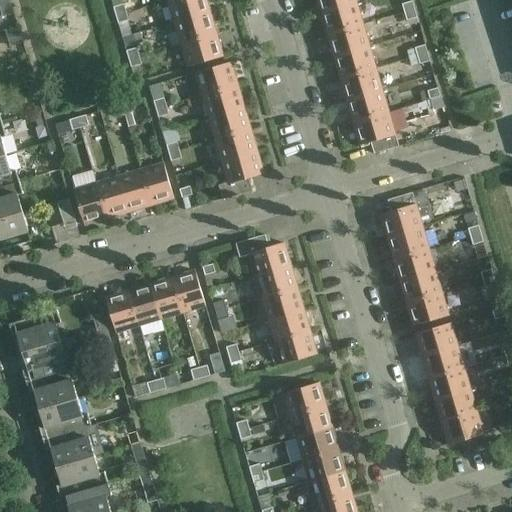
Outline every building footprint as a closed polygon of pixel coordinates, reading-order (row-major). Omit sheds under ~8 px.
[(10,0),(5,0),(0,1),(0,6),(3,17),(15,14),(10,0)] [(175,23),(209,13),(205,0),(171,0),(169,1),(175,23)] [(317,0),(322,13),(355,4),(354,0),(317,0)] [(402,4),(404,13),(415,10),(412,1),(402,4)] [(355,4),(322,13),(328,35),(362,25),(355,4)] [(113,8),(116,16),(126,13),(124,5),(113,8)] [(415,10),(404,13),(407,21),(417,18),(415,10)] [(129,21),(126,13),(116,16),(118,24),(129,21)] [(175,23),(182,44),(215,34),(209,13),(175,23)] [(328,35),(335,57),(368,47),(362,25),(328,35)] [(9,50),(23,46),(19,31),(5,36),(9,50)] [(187,66),(187,68),(223,57),(223,55),(221,56),(215,34),(182,44),(188,66),(187,66)] [(399,38),(369,46),(373,58),(402,50),(399,38)] [(425,45),(407,50),(410,59),(417,56),(428,53),(425,45)] [(335,57),(341,79),(375,69),(368,47),(335,57)] [(126,51),(128,60),(139,56),(137,48),(126,51)] [(428,53),(417,56),(410,59),(412,67),(430,62),(428,53)] [(141,65),(139,56),(128,60),(131,68),(141,65)] [(232,64),(231,63),(195,73),(196,75),(197,74),(203,96),(237,86),(230,65),(232,64)] [(348,101),(381,91),(375,69),(341,79),(348,101)] [(27,70),(13,74),(18,88),(32,84),(27,70)] [(159,84),(149,87),(153,101),(164,98),(159,84)] [(243,108),(237,86),(203,96),(205,103),(210,118),(243,108)] [(438,88),(420,94),(423,102),(431,100),(440,97),(438,88)] [(348,101),(354,123),(388,113),(381,91),(348,101)] [(203,96),(186,101),(188,108),(205,103),(203,96)] [(440,97),(431,100),(433,110),(443,107),(440,97)] [(153,101),(156,110),(166,107),(164,98),(153,101)] [(136,123),(129,103),(121,105),(124,116),(127,126),(136,123)] [(116,118),(124,116),(121,105),(113,107),(116,118)] [(166,107),(156,110),(158,118),(169,115),(166,107)] [(210,118),(216,140),(250,130),(243,108),(210,118)] [(388,113),(354,123),(360,144),(359,144),(360,146),(371,143),(374,154),(399,147),(395,134),(394,134),(388,113)] [(42,115),(36,117),(39,126),(45,124),(42,115)] [(89,126),(86,115),(77,118),(81,128),(89,126)] [(72,131),(81,128),(77,118),(69,120),(72,131)] [(216,140),(222,161),(256,152),(250,130),(216,140)] [(166,145),(168,154),(179,150),(177,142),(166,145)] [(51,144),(45,146),(47,153),(53,151),(51,144)] [(179,150),(168,154),(171,162),(181,159),(179,150)] [(218,186),(219,187),(223,200),(252,191),(249,179),(264,174),(263,173),(262,173),(256,152),(222,161),(229,183),(218,186)] [(6,155),(0,157),(0,188),(20,183),(16,171),(11,172),(6,155)] [(162,165),(141,171),(151,205),(172,199),(172,200),(174,199),(163,163),(162,164),(162,165)] [(129,211),(151,205),(141,171),(119,178),(129,211)] [(107,218),(129,211),(119,178),(97,184),(107,218)] [(0,219),(23,213),(18,196),(23,194),(20,183),(0,188),(0,219)] [(107,218),(97,184),(76,190),(76,189),(74,190),(85,226),(86,225),(86,224),(107,218)] [(190,187),(179,190),(182,198),(192,195),(190,187)] [(382,216),(388,238),(421,228),(415,207),(416,206),(412,193),(387,200),(391,212),(380,215),(380,217),(382,216)] [(77,227),(69,199),(57,203),(66,231),(77,227)] [(23,213),(0,219),(0,251),(37,241),(33,228),(28,230),(23,213)] [(468,229),(470,237),(481,234),(478,226),(468,229)] [(421,228),(388,238),(394,260),(428,250),(421,228)] [(481,234),(470,237),(473,245),(483,242),(481,234)] [(236,244),(239,256),(269,248),(265,235),(236,244)] [(256,276),(290,266),(283,245),(285,245),(284,243),(269,248),(239,256),(240,258),(250,255),(256,276)] [(394,260),(401,281),(434,271),(428,250),(394,260)] [(215,273),(213,264),(202,267),(205,276),(215,273)] [(256,276),(263,298),(296,288),(290,266),(256,276)] [(481,273),(483,281),(494,278),(491,269),(481,273)] [(194,272),(172,279),(182,312),(204,306),(204,307),(206,307),(195,271),(193,271),(194,272)] [(401,281),(407,303),(441,293),(434,271),(401,281)] [(494,278),(483,281),(485,289),(496,286),(494,278)] [(161,319),(182,312),(172,279),(151,285),(161,319)] [(139,325),(161,319),(151,285),(129,292),(139,325)] [(221,287),(209,291),(211,298),(223,295),(221,287)] [(263,298),(269,320),(303,310),(296,288),(263,298)] [(139,325),(129,292),(108,298),(107,297),(106,297),(116,333),(118,333),(117,331),(139,325)] [(447,314),(441,293),(407,303),(413,324),(412,325),(413,326),(449,316),(448,314),(447,314)] [(213,304),(215,312),(226,309),(223,301),(213,304)] [(505,317),(502,308),(492,311),(494,320),(505,317)] [(226,309),(215,312),(218,320),(228,317),(226,309)] [(23,353),(61,341),(56,324),(61,323),(57,310),(9,325),(13,337),(18,336),(23,353)] [(269,320),(276,342),(309,332),(303,310),(269,320)] [(96,330),(106,327),(102,313),(92,315),(96,330)] [(451,323),(415,334),(415,336),(416,335),(423,357),(456,347),(450,325),(451,325),(451,323)] [(101,344),(111,341),(106,327),(96,330),(101,344)] [(309,332),(276,342),(282,363),(281,363),(281,365),(317,354),(317,353),(315,353),(309,332)] [(61,341),(23,353),(28,370),(22,371),(26,383),(74,369),(71,357),(66,358),(61,341)] [(511,344),(503,348),(505,356),(511,353),(511,344)] [(226,348),(228,356),(239,353),(236,345),(226,348)] [(423,357),(429,378),(463,368),(456,347),(423,357)] [(239,353),(228,356),(231,364),(241,361),(239,353)] [(118,371),(114,357),(104,359),(109,373),(118,371)] [(207,366),(199,368),(202,379),(210,376),(207,366)] [(194,381),(202,379),(199,368),(191,370),(194,381)] [(463,368),(429,378),(436,400),(469,390),(463,368)] [(74,369),(26,383),(29,395),(34,393),(39,410),(78,399),(73,382),(78,380),(74,369)] [(113,388),(122,386),(120,378),(111,381),(113,388)] [(163,379),(155,381),(158,391),(166,389),(163,379)] [(150,394),(158,391),(155,381),(147,383),(150,394)] [(319,383),(283,394),(284,395),(285,395),(291,416),(325,406),(318,385),(320,385),(319,383)] [(436,400),(442,422),(476,412),(469,390),(436,400)] [(78,399),(39,410),(44,427),(39,429),(43,440),(91,426),(88,414),(83,416),(78,399)] [(291,416),(297,438),(331,428),(325,406),(291,416)] [(476,412),(442,422),(448,443),(447,444),(448,445),(484,435),(483,433),(482,433),(476,412)] [(246,420),(236,423),(238,432),(249,429),(246,420)] [(265,431),(263,424),(251,428),(253,435),(265,431)] [(51,451),(56,468),(95,456),(90,439),(95,438),(91,426),(43,440),(46,452),(51,451)] [(331,428),(297,438),(304,460),(338,450),(331,428)] [(249,429),(238,432),(241,440),(251,437),(249,429)] [(149,472),(140,443),(139,444),(135,445),(131,446),(140,475),(149,472)] [(304,460),(310,482),(344,472),(338,450),(304,460)] [(95,456),(56,468),(61,485),(56,486),(60,498),(108,484),(105,472),(100,473),(95,456)] [(249,467),(251,475),(261,472),(259,464),(249,467)] [(157,500),(149,472),(140,475),(148,503),(157,500)] [(261,472),(251,475),(253,484),(264,480),(261,472)] [(344,472),(310,482),(317,504),(350,494),(344,472)] [(108,484),(60,498),(63,510),(68,508),(69,511),(110,511),(107,497),(112,496),(108,484)] [(317,504),(319,511),(355,511),(350,494),(317,504)]
